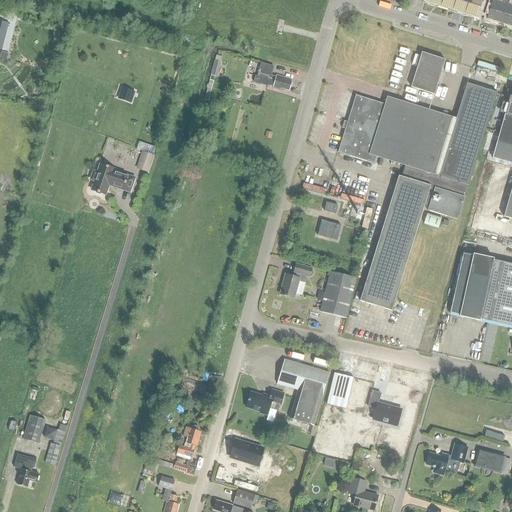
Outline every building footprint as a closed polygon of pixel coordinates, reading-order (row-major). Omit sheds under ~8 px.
[(454,0),(452,8),(462,11),(464,11),(467,0),(454,0)] [(467,0),(464,11),(477,16),(481,0),(467,0)] [(492,0),(486,18),(496,21),(498,22),(504,3),(502,2),(495,0),(492,0)] [(503,0),(502,2),(504,3),(498,22),(511,26),(511,21),(511,5),(507,4),(508,0),(503,0)] [(444,60),(430,56),(421,53),(410,87),(434,94),(444,60)] [(210,75),(217,77),(221,63),(214,61),(210,75)] [(259,84),(267,86),(267,85),(273,87),(272,88),(280,90),(280,88),(288,91),(291,82),(290,82),(291,80),(276,75),(276,77),(270,75),(272,66),(261,63),(257,76),(254,76),(253,82),(259,84)] [(398,176),(359,301),(391,311),(424,206),(428,207),(427,211),(457,220),(464,197),(462,197),(466,185),(468,186),(497,93),(466,83),(455,120),(450,119),(451,117),(386,97),(384,104),(355,95),(337,153),(374,164),(376,157),(404,166),(401,177),(398,176)] [(496,143),(492,158),(511,164),(511,90),(510,96),(509,96),(509,97),(507,103),(508,103),(505,114),(504,114),(496,143)] [(144,152),(140,162),(150,165),(153,155),(144,152)] [(91,191),(104,195),(108,185),(129,192),(134,178),(113,171),(114,169),(100,164),(97,172),(94,172),(92,173),(90,178),(91,180),(94,181),(91,191)] [(511,185),(503,217),(511,219),(511,185)] [(324,211),(335,214),(337,205),(326,202),(324,211)] [(372,210),(366,208),(361,228),(367,229),(372,210)] [(423,224),(438,229),(441,219),(426,214),(423,224)] [(336,241),(340,225),(321,220),(317,236),(336,241)] [(479,320),(511,327),(511,264),(501,262),(492,261),(493,259),(473,254),(472,256),(462,254),(449,313),(459,315),(459,317),(479,321),(479,320)] [(285,274),(279,295),(294,299),(295,294),(301,296),(305,283),(304,283),(306,277),(310,278),(312,268),(295,263),(292,273),(295,274),(295,277),(285,274)] [(320,312),(345,318),(355,278),(330,272),(320,312)] [(332,368),(334,363),(318,358),(316,364),(332,368)] [(284,360),(282,368),(277,384),(298,390),(289,419),(313,425),(329,373),(284,360)] [(334,373),(326,404),(345,409),(353,378),(334,373)] [(186,387),(194,389),(196,382),(188,380),(186,387)] [(280,405),(283,394),(271,390),(269,396),(262,394),(262,396),(250,392),(245,407),(260,412),(259,413),(267,415),(269,408),(277,411),(279,405),(280,405)] [(396,427),(401,410),(378,403),(380,394),(372,391),(367,407),(375,409),(372,420),(396,427)] [(467,409),(443,403),(438,420),(462,426),(467,409)] [(22,439),(38,443),(45,420),(30,416),(22,439)] [(194,426),(192,427),(191,429),(186,428),(183,436),(189,437),(187,443),(185,442),(184,446),(179,445),(177,452),(191,457),(195,445),(197,445),(201,433),(199,432),(199,429),(198,427),(196,426),(194,426)] [(235,440),(230,457),(251,464),(254,456),(257,457),(260,448),(235,440)] [(54,466),(60,446),(50,444),(45,463),(54,466)] [(433,467),(432,473),(443,476),(444,470),(456,474),(459,462),(463,463),(467,448),(454,444),(451,456),(448,455),(447,458),(429,453),(426,465),(433,467)] [(147,462),(172,469),(175,458),(150,451),(147,462)] [(475,466),(499,472),(503,457),(479,451),(475,466)] [(35,460),(17,455),(13,467),(21,469),(17,485),(27,488),(29,480),(36,482),(38,474),(31,472),(32,467),(33,468),(35,460)] [(177,459),(176,463),(175,463),(173,469),(185,473),(188,466),(183,465),(185,461),(177,459)] [(142,475),(152,478),(155,466),(145,464),(142,475)] [(175,511),(177,505),(175,504),(177,496),(170,494),(174,481),(160,477),(158,487),(165,489),(161,501),(166,502),(163,511),(175,511)] [(353,505),(373,511),(377,496),(361,492),(364,482),(365,483),(366,482),(352,478),(348,493),(355,495),(353,505)] [(232,504),(250,509),(254,495),(236,490),(232,504)] [(216,501),(213,510),(220,511),(245,511),(243,511),(243,510),(232,506),(216,501)]
